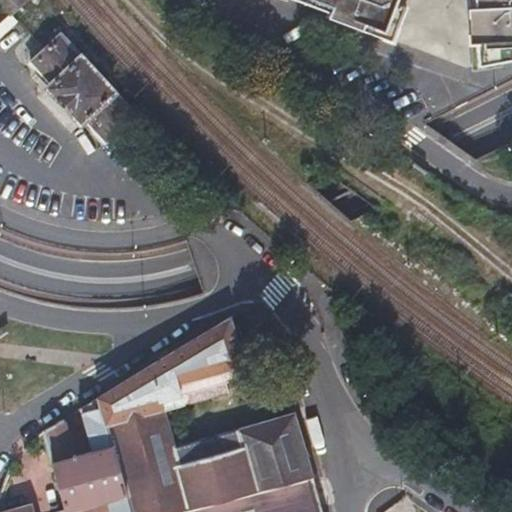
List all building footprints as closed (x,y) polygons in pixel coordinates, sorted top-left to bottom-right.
[(0,0),(0,1),(8,10),(19,0),(0,0)] [(355,24),(396,38),(409,4),(398,0),(299,0),(333,12),(356,20),(355,24)] [(511,0),(472,0),(476,63),(511,56),(511,0)] [(331,16),(355,24),(356,20),(333,12),(331,16)] [(49,83),(47,85),(45,87),(80,124),(84,121),(104,140),(133,113),(62,36),(32,64),(49,83)] [(32,511),(29,501),(8,507),(0,509),(0,511),(321,511),(292,409),(174,443),(164,408),(226,389),(221,368),(241,362),(238,348),(242,339),(237,324),(229,319),(227,316),(81,402),(92,446),(75,451),(63,412),(41,425),(63,501),(50,505),(51,511),(32,511)] [(511,485),(511,442),(471,413),(451,442),(511,485)] [(427,511),(405,496),(390,508),(384,511),(427,511)]
